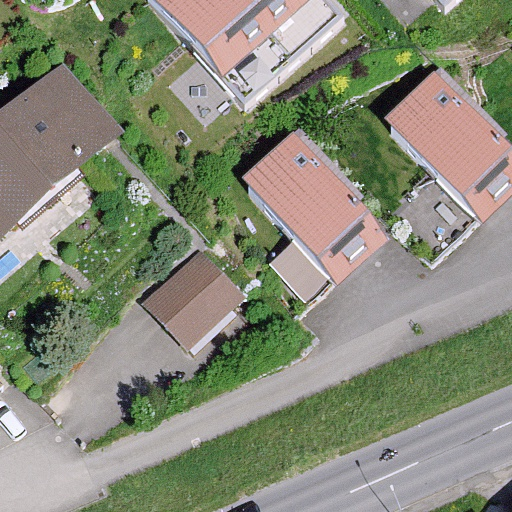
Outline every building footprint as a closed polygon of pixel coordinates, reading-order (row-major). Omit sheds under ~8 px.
[(323,0),(155,0),(150,5),(248,113),(346,25),(323,0)] [(436,0),(447,11),(459,0),(436,0)] [(74,80),(0,140),(0,264),(135,155),(74,80)] [(482,227),(511,194),(511,166),(435,94),(391,141),(482,227)] [(339,293),(383,246),(292,160),(247,207),(339,293)] [(197,265),(153,312),(202,358),(246,310),(197,265)]
